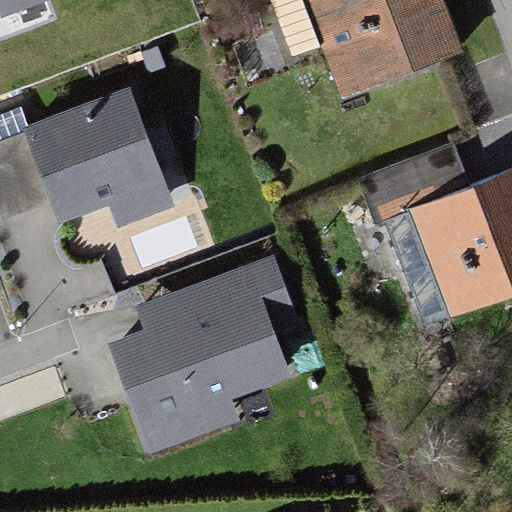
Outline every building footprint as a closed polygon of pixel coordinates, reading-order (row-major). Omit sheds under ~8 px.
[(46,0),(0,0),(0,14),(1,18),(46,0)] [(440,0),(308,0),(338,85),(456,44),(440,0)] [(177,205),(130,86),(23,129),(61,225),(109,206),(118,228),(177,205)] [(511,168),(403,206),(436,301),(511,274),(511,168)] [(276,273),(110,325),(145,437),(312,385),(276,273)]
